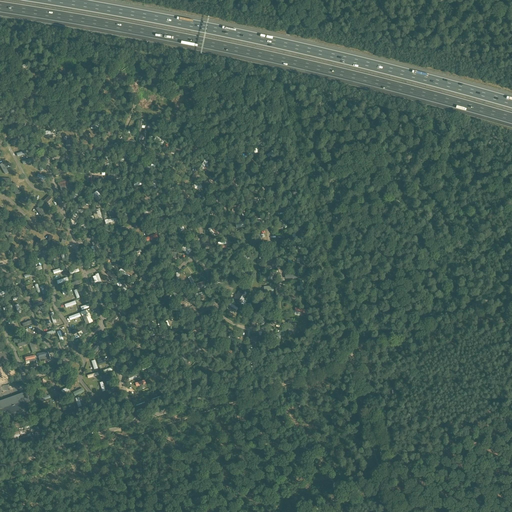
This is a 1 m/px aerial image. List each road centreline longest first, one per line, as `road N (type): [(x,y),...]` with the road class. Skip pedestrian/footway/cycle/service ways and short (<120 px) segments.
road 1 (unclassified): [(0,467),(511,293)]
road 2 (motorway): [(0,7),(228,48),(511,119)]
road 3 (motorway): [(511,103),(355,61),(52,0)]
road 4 (unknown): [(0,482),(343,363),(357,365)]
road 5 (track): [(280,89),(357,365)]
road 6 (track): [(347,349),(301,179)]
road 7 (unknown): [(357,365),(403,511)]
